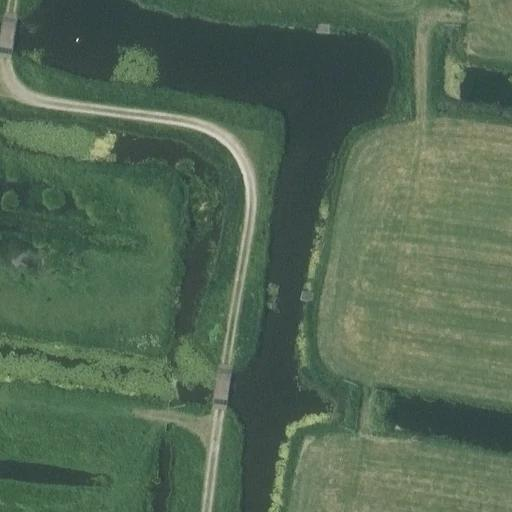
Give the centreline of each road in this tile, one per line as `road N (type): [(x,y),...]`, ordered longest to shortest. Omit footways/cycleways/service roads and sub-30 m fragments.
road 1 (track): [(428,14),(352,511)]
road 2 (track): [(3,62),(25,97),(179,120),(237,144),(252,192),(227,364)]
road 3 (track): [(205,511),(227,364)]
